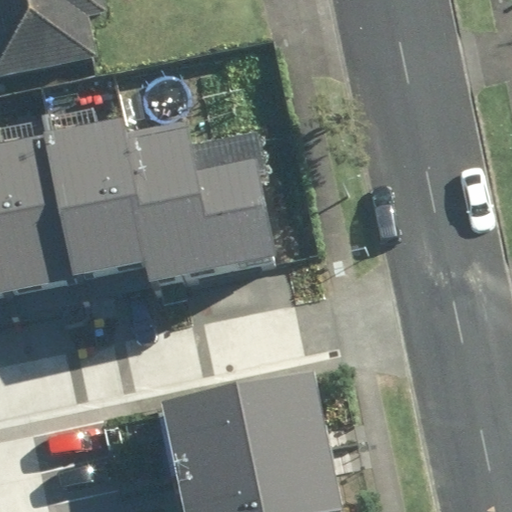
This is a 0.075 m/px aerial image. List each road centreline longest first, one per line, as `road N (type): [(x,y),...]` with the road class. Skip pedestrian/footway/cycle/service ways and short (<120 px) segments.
road 1 (residential): [(458,304),(0,388)]
road 2 (residential): [(393,0),(458,304)]
road 3 (residential): [(458,304),(500,511)]
